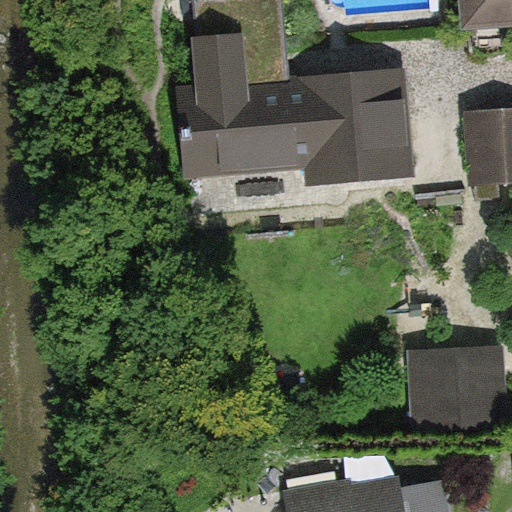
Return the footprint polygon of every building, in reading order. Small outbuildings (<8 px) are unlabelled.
[(173,0),(188,184),(412,166),(405,73),(284,83),(277,0),(173,0)] [(511,0),(446,0),(449,33),(511,28),(511,0)] [(511,119),(458,122),(463,195),(511,192),(511,119)] [(500,350),(399,358),(405,435),(507,427),(500,350)] [(282,504),(282,511),(395,511),(393,489),(282,504)]
